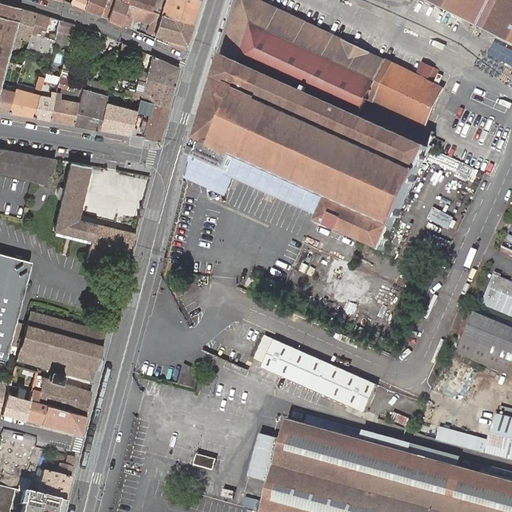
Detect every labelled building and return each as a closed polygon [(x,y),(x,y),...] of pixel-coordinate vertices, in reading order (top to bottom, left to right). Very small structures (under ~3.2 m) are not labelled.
[(72,0),(71,4),(84,9),(87,0),(72,0)] [(87,0),(84,9),(108,19),(113,0),(87,0)] [(117,0),(113,0),(108,19),(121,25),(128,3),(135,6),(145,9),(155,12),(160,14),(192,24),(199,0),(119,0),(120,1),(117,0)] [(255,0),(239,0),(223,55),(250,67),(272,77),(306,93),(357,115),(361,117),(362,114),(368,100),(386,62),(381,59),(369,54),(369,53),(343,41),(343,42),(326,34),(264,4),(255,0)] [(511,0),(426,0),(453,14),(459,17),(498,37),(511,43),(511,0)] [(18,21),(21,9),(0,3),(0,86),(1,83),(2,80),(5,66),(7,61),(8,56),(10,50),(11,44),(18,21)] [(128,3),(121,25),(128,28),(131,18),(149,24),(147,32),(154,35),(158,19),(153,18),(155,12),(145,9),(135,6),(128,3)] [(28,40),(35,13),(21,9),(18,21),(11,44),(19,46),(21,38),(28,40)] [(160,14),(155,12),(153,18),(158,19),(154,35),(156,35),(154,39),(182,51),(185,44),(185,43),(192,24),(160,14)] [(54,41),(59,20),(35,13),(28,40),(26,47),(50,55),(54,41)] [(68,45),(74,25),(59,20),(54,41),(68,45)] [(121,44),(117,56),(126,59),(130,46),(121,43),(121,44)] [(22,65),(24,55),(18,54),(16,59),(8,56),(7,61),(22,65)] [(223,55),(191,155),(208,163),(210,160),(215,162),(214,165),(229,172),(235,158),(328,199),(319,217),(318,222),(382,251),(434,134),(424,130),(442,89),(427,82),(417,76),(386,62),(368,100),(362,114),(361,117),(357,115),(306,93),(272,77),(250,67),(223,55)] [(117,58),(114,69),(123,72),(126,59),(117,56),(117,58)] [(174,85),(179,68),(152,56),(147,73),(141,71),(140,76),(174,85)] [(20,70),(22,65),(7,61),(5,66),(20,70)] [(57,84),(57,87),(65,90),(69,75),(71,75),(73,66),(63,63),(58,81),(57,84)] [(423,64),(417,76),(427,82),(433,68),(423,64)] [(168,106),(174,85),(140,76),(139,78),(138,81),(145,82),(141,95),(140,98),(168,106)] [(43,79),(44,78),(38,77),(34,93),(19,89),(20,85),(16,84),(16,87),(9,113),(33,117),(43,82),(43,79)] [(85,78),(82,88),(107,95),(108,90),(109,85),(85,78)] [(33,117),(48,120),(56,92),(57,87),(57,84),(43,82),(33,117)] [(0,86),(0,111),(9,113),(16,87),(12,86),(11,90),(4,88),(5,84),(1,83),(0,86)] [(78,103),(82,88),(77,87),(74,98),(75,99),(74,102),(58,98),(59,93),(56,92),(48,120),(73,124),(78,103)] [(107,95),(82,88),(78,103),(73,124),(98,129),(104,103),(106,97),(107,95)] [(127,100),(128,95),(125,94),(114,91),(113,97),(127,100)] [(159,140),(168,106),(140,98),(128,95),(127,100),(126,103),(140,107),(146,108),(146,111),(149,113),(143,136),(143,137),(159,140)] [(106,97),(104,103),(115,106),(117,100),(106,97)] [(133,133),(143,136),(149,113),(146,111),(146,108),(140,107),(133,133)] [(132,133),(134,125),(127,123),(125,131),(132,133)] [(55,158),(0,148),(0,171),(47,184),(55,158)] [(184,176),(184,178),(188,179),(191,181),(226,197),(229,189),(234,179),(235,175),(229,172),(214,165),(208,163),(191,155),(188,163),(184,176)] [(235,175),(234,179),(236,180),(316,216),(319,217),(328,199),(235,158),(229,172),(235,175)] [(53,230),(91,242),(103,245),(103,244),(129,251),(134,233),(96,224),(76,219),(90,165),(70,161),(63,189),(62,193),(61,199),(53,230)] [(427,222),(449,229),(454,216),(431,209),(427,222)] [(59,253),(68,255),(72,239),(63,237),(59,253)] [(511,256),(511,242),(504,239),(499,251),(511,256)] [(91,242),(86,258),(125,268),(129,251),(103,244),(103,245),(91,242)] [(7,271),(10,258),(0,255),(0,357),(6,359),(25,281),(12,278),(7,271)] [(29,263),(10,258),(7,271),(12,278),(25,281),(29,263)] [(511,282),(494,275),(482,303),(511,315),(511,282)] [(101,344),(105,331),(68,320),(31,310),(30,309),(16,360),(51,370),(49,378),(43,377),(40,387),(39,391),(36,401),(85,415),(91,391),(90,391),(72,385),(61,382),(63,373),(74,376),(91,381),(95,367),(97,367),(103,346),(101,344)] [(511,328),(474,313),(458,352),(511,373),(511,328)] [(264,361),(262,367),(287,378),(316,391),(364,413),(377,386),(265,335),(255,358),(264,361)] [(459,363),(446,388),(459,394),(472,370),(459,363)] [(199,370),(184,364),(179,383),(195,387),(199,370)] [(35,371),(15,365),(13,371),(34,377),(35,374),(35,371)] [(40,387),(43,377),(35,374),(34,377),(32,385),(40,387)] [(72,385),(90,391),(90,390),(90,389),(90,388),(90,387),(90,386),(91,381),(74,376),(72,385)] [(7,392),(10,382),(4,381),(3,385),(0,384),(0,412),(1,413),(7,392)] [(81,433),(85,415),(36,401),(39,391),(31,389),(29,394),(24,419),(81,433)] [(1,413),(24,419),(29,394),(25,393),(24,397),(20,396),(21,392),(18,391),(17,395),(7,392),(1,413)] [(270,483),(261,511),(325,511),(338,473),(357,438),(345,435),(337,432),(337,431),(346,434),(348,426),(340,424),(291,411),(288,419),(287,419),(282,439),(260,433),(248,476),(270,483)] [(487,453),(511,459),(511,417),(497,414),(487,453)] [(325,511),(511,511),(511,472),(460,458),(460,457),(412,444),(363,430),(361,439),(357,438),(338,473),(325,511)] [(194,464),(213,469),(216,459),(197,454),(194,464)] [(36,495),(64,502),(70,478),(75,457),(68,455),(66,465),(60,464),(57,475),(42,471),(38,489),(32,488),(32,489),(29,488),(28,493),(36,495)] [(38,489),(42,471),(36,470),(32,488),(38,489)] [(31,481),(0,472),(0,485),(17,490),(25,492),(28,493),(29,488),(31,481)] [(61,511),(64,502),(36,495),(28,493),(25,492),(23,503),(26,504),(24,511),(11,511),(17,490),(0,485),(0,511),(61,511)] [(257,510),(259,500),(245,497),(242,507),(257,510)]
